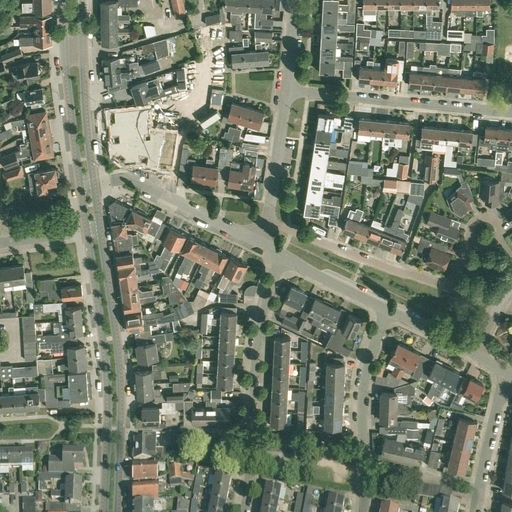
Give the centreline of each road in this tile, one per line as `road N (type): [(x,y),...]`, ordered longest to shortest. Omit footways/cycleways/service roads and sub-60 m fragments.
road 1 (tertiary): [(115,511),(115,337),(99,228)]
road 2 (tertiary): [(87,231),(108,386),(104,511)]
road 3 (residential): [(245,511),(256,344),(279,257)]
road 4 (residential): [(511,111),(286,90)]
road 5 (residential): [(362,511),(361,396),(389,311)]
road 6 (residential): [(449,287),(267,221)]
road 7 (residential): [(254,243),(137,180),(91,182)]
road 8 (residential): [(474,511),(509,375)]
road 9 (unknown): [(81,51),(92,56),(212,26)]
road 10 (residential): [(267,221),(286,90)]
road 11 (tertiary): [(91,182),(81,51)]
road 12 (tertiary): [(65,53),(79,183)]
road 13 (residential): [(389,311),(279,257)]
